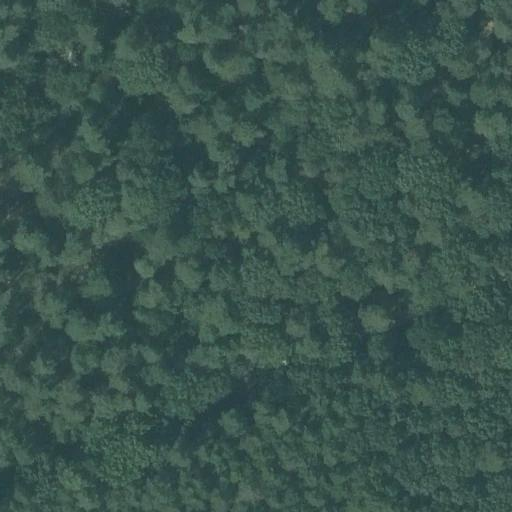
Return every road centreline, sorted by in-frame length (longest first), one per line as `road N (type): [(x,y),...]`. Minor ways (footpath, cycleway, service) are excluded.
road 1 (track): [(511,274),(334,339),(388,511)]
road 2 (track): [(334,339),(0,467)]
